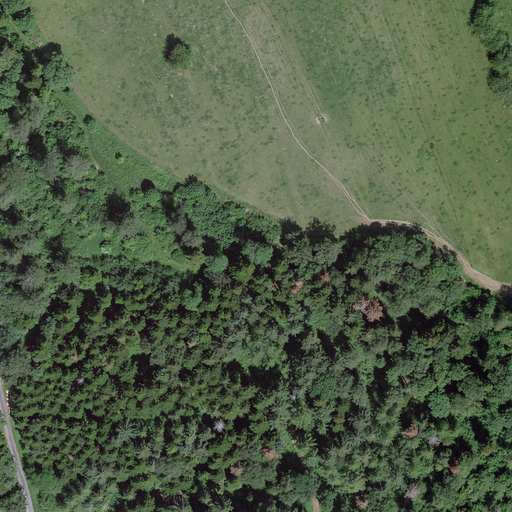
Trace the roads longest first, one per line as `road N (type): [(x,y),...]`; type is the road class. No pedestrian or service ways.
road 1 (track): [(0,240),(209,269),(306,261),(405,308),(511,327)]
road 2 (track): [(317,511),(287,403),(307,288),(287,194)]
road 3 (track): [(6,0),(169,260)]
road 4 (track): [(0,393),(29,511)]
